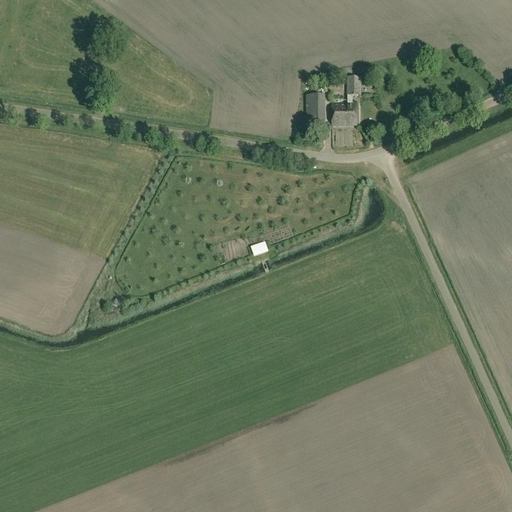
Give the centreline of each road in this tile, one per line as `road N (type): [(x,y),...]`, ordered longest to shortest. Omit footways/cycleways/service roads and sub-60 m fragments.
road 1 (unclassified): [(380,153),(344,159),(0,107)]
road 2 (unclassified): [(511,444),(380,153)]
road 3 (unclassified): [(511,95),(380,153)]
